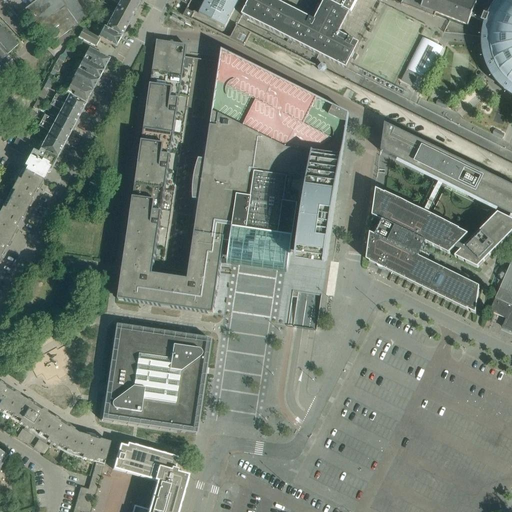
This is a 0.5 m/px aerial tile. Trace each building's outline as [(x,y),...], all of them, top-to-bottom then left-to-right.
[(36,0),(19,13),(49,46),(50,45),(75,28),(78,26),(75,22),(72,17),(68,12),(65,8),(62,3),(59,0),(36,0)] [(78,4),(75,0),(74,0),(65,8),(68,12),(78,4)] [(136,9),(120,0),(110,0),(111,0),(118,4),(115,9),(131,18),(136,9)] [(140,0),(120,0),(136,9),(140,0)] [(207,0),(200,15),(225,28),(239,0),(207,0)] [(339,34),(351,13),(325,0),(315,22),(272,0),(250,0),(243,16),(346,69),(359,44),(339,34)] [(325,0),(351,13),(357,0),(325,0)] [(402,0),(401,4),(434,17),(436,13),(468,26),(471,17),(473,18),(484,23),(485,24),(484,28),(483,33),(482,39),(482,44),(483,50),(484,55),(485,60),(487,66),(489,71),(492,75),(495,80),(498,84),(502,88),(506,92),(511,95),(511,0),(498,0),(496,3),(493,8),(490,13),(488,15),(484,14),(474,10),(476,2),(471,0),(402,0)] [(72,17),(82,9),(78,4),(68,12),(72,17)] [(75,22),(85,14),(82,9),(72,17),(75,22)] [(131,18),(115,9),(113,14),(106,10),(103,15),(126,27),(131,18)] [(187,9),(183,16),(191,20),(192,19),(194,13),(187,9)] [(89,18),(85,14),(75,22),(78,26),(83,22),(89,18)] [(121,37),(126,27),(103,15),(101,19),(108,23),(105,28),(121,37)] [(105,28),(96,23),(93,28),(101,32),(98,38),(99,39),(115,48),(121,37),(105,28)] [(0,45),(8,54),(18,45),(8,34),(2,27),(0,25),(0,45)] [(53,50),(75,34),(78,32),(77,31),(80,29),(78,26),(75,28),(50,45),(53,50)] [(244,46),(249,36),(251,33),(236,26),(230,39),(244,46)] [(98,38),(82,30),(78,38),(95,47),(99,39),(98,38)] [(422,36),(406,69),(428,80),(444,47),(422,36)] [(0,68),(11,58),(8,54),(0,45),(0,68)] [(184,62),(185,57),(185,55),(175,54),(176,48),(156,45),(155,53),(154,58),(154,63),(152,72),(147,107),(147,108),(144,129),(139,164),(139,165),(136,186),(130,221),(130,222),(127,241),(127,243),(119,301),(166,308),(214,315),(214,314),(218,286),(152,276),(162,213),(162,210),(170,156),(170,153),(178,99),(179,96),(182,76),(184,62)] [(103,70),(109,59),(88,49),(83,59),(103,70)] [(342,158),(349,115),(320,100),(222,51),(220,62),(213,113),(288,150),(312,154),(342,158)] [(213,113),(220,62),(185,57),(184,62),(179,96),(178,99),(170,153),(170,156),(162,210),(162,213),(152,276),(218,286),(214,314),(214,315),(287,325),(293,290),(322,295),(325,278),(326,269),(327,260),(297,255),(298,254),(312,154),(288,150),(213,113)] [(103,70),(83,59),(77,70),(97,81),(103,70)] [(91,91),(97,81),(77,70),(71,81),(91,91)] [(92,92),(91,91),(71,81),(65,93),(68,95),(85,104),(92,92)] [(85,104),(68,95),(66,100),(55,94),(52,100),(79,115),(85,104)] [(74,125),(79,115),(52,100),(50,105),(60,110),(57,116),(74,125)] [(74,125),(57,116),(51,113),(49,118),(44,115),(41,121),(68,136),(74,125)] [(62,146),(68,136),(41,121),(38,126),(49,131),(45,137),(62,146)] [(511,186),(385,124),(385,126),(381,152),(440,181),(424,214),(376,190),(374,204),(377,205),(376,207),(374,206),(374,207),(375,208),(374,210),(373,210),(372,217),(382,222),(375,236),(370,234),(369,241),(371,242),(369,247),(368,247),(367,255),(367,261),(392,273),(476,315),(478,306),(476,305),(476,303),(478,303),(480,288),(420,258),(427,243),(450,255),(455,249),(461,252),(455,258),(457,258),(458,257),(460,258),(459,259),(464,262),(465,260),(467,262),(466,263),(478,269),(511,233),(511,223),(511,222),(511,186)] [(56,158),(62,146),(45,137),(39,149),(56,158)] [(19,153),(25,142),(22,141),(17,138),(11,149),(19,153)] [(46,173),(49,169),(50,170),(56,158),(39,149),(37,153),(32,151),(31,152),(28,158),(25,162),(23,167),(25,169),(24,172),(42,181),(46,173)] [(327,260),(342,158),(312,154),(298,254),(297,255),(296,264),(326,269),(327,260)] [(30,207),(41,187),(40,186),(42,181),(24,172),(19,181),(17,179),(6,200),(27,210),(29,207),(30,207)] [(15,236),(26,215),(25,214),(27,210),(6,200),(0,211),(0,233),(12,239),(14,235),(15,236)] [(0,263),(9,248),(11,244),(10,243),(12,239),(0,233),(0,263)] [(511,262),(498,293),(490,312),(502,317),(506,319),(502,328),(511,332),(511,331),(511,262)] [(210,340),(115,326),(101,421),(196,435),(210,340)] [(19,395),(9,389),(10,388),(5,384),(4,386),(0,382),(0,412),(5,416),(17,396),(18,397),(19,395)] [(37,436),(49,416),(45,414),(46,412),(27,400),(26,401),(18,397),(17,396),(5,416),(37,436)] [(67,453),(77,434),(73,431),(74,430),(54,417),(53,419),(49,416),(37,436),(56,448),(58,447),(67,453)] [(28,445),(33,437),(22,430),(17,438),(28,445)] [(89,511),(103,467),(109,443),(105,442),(105,440),(82,433),(82,435),(77,434),(67,453),(81,457),(81,459),(95,463),(88,490),(80,487),(72,511),(89,511)] [(45,455),(50,447),(39,440),(33,448),(45,455)] [(177,511),(187,476),(174,473),(178,458),(127,444),(126,447),(119,445),(112,470),(155,482),(148,509),(134,506),(132,511),(177,511)] [(464,493),(458,503),(472,510),(477,499),(464,493)]
